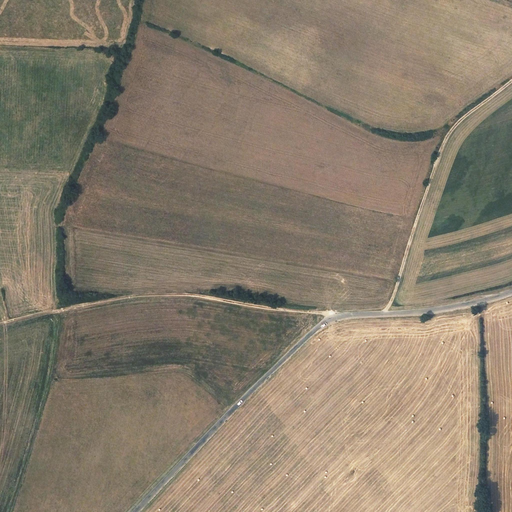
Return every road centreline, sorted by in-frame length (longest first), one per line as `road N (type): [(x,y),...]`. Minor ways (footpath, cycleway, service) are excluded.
road 1 (tertiary): [(135,511),(332,317),(428,311),(511,292)]
road 2 (track): [(332,317),(196,295),(55,311)]
road 3 (track): [(385,314),(446,137),(511,80)]
